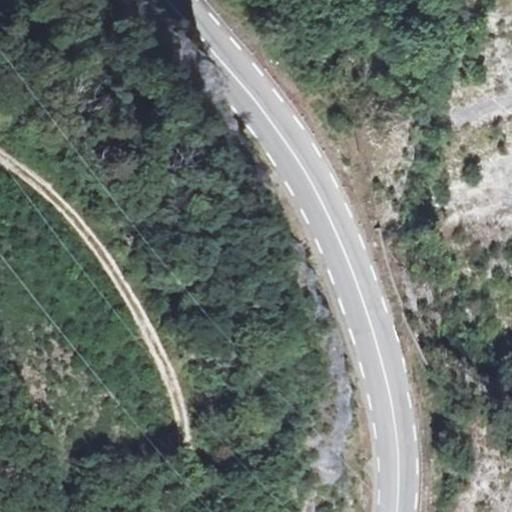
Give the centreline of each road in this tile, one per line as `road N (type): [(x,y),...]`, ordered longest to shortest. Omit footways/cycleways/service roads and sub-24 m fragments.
road 1 (secondary): [(170,0),(271,121),(332,227),(369,313),(399,426),(399,511)]
road 2 (track): [(179,511),(185,441),(161,356),(77,222),(0,156)]
